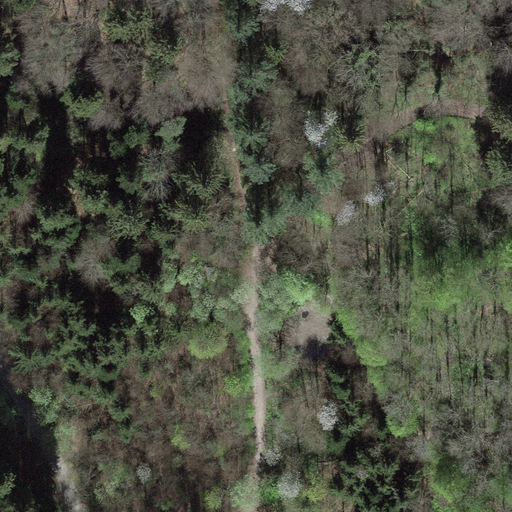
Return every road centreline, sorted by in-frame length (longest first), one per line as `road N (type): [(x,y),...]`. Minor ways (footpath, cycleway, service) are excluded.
road 1 (track): [(511,127),(483,112),(440,107),(406,116),(348,151),(269,228),(245,313),(256,390),(252,511)]
road 2 (track): [(73,511),(52,448),(0,359)]
